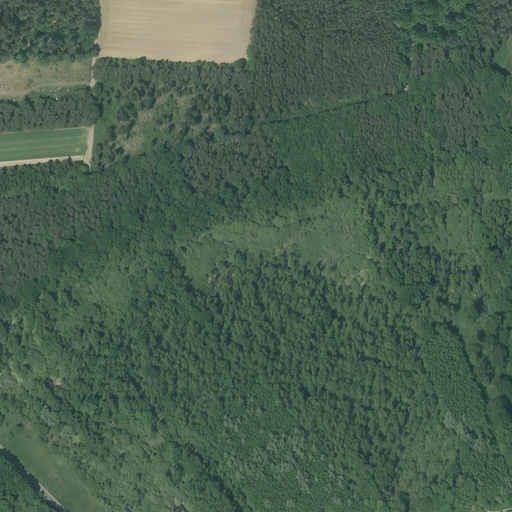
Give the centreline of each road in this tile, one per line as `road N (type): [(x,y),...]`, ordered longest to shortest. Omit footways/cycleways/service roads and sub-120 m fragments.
road 1 (unclassified): [(0,208),(409,97),(412,0)]
road 2 (track): [(99,0),(83,184)]
